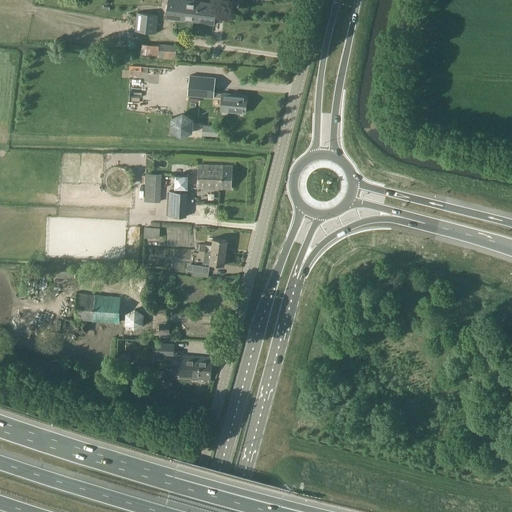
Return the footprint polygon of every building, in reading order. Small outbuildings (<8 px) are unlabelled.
[(169,0),(167,16),(167,18),(196,22),(199,2),(186,0),(169,0)] [(199,2),(196,22),(203,23),(203,24),(215,25),(216,16),(218,4),(199,2)] [(157,33),(158,15),(138,12),(136,31),(157,33)] [(119,39),(117,46),(122,48),(125,41),(119,39)] [(221,96),(220,110),(245,112),(247,95),(220,93),(220,92),(214,91),(215,78),(190,75),(188,95),(213,98),(213,96),(221,96)] [(183,111),(172,117),(170,130),(181,137),(193,132),(194,119),(183,111)] [(232,188),(232,166),(198,165),(198,188),(232,188)] [(176,175),(176,187),(188,188),(188,175),(176,175)] [(169,191),(168,215),(186,216),(187,192),(169,191)] [(144,237),(159,238),(160,228),(144,227),(144,237)] [(200,244),(200,248),(226,251),(227,240),(213,238),(212,246),(200,244)] [(224,266),(226,251),(200,248),(199,254),(205,255),(204,263),(210,264),(224,266)] [(203,266),(193,264),(192,271),(203,272),(203,266)] [(97,280),(109,281),(109,271),(97,271),(97,280)] [(78,293),(76,319),(119,322),(121,297),(78,293)] [(144,314),(135,309),(126,314),(125,324),(134,329),(144,325),(144,314)] [(87,321),(66,319),(65,330),(86,331),(87,321)] [(160,323),(160,333),(170,333),(170,322),(160,323)] [(153,353),(154,353),(166,354),(173,355),(174,344),(154,342),(153,353)] [(118,363),(127,363),(127,354),(119,354),(118,363)] [(212,357),(181,355),(180,377),(211,379),(212,357)]
